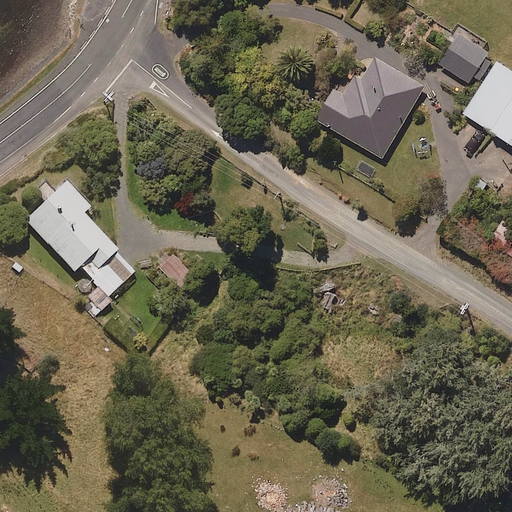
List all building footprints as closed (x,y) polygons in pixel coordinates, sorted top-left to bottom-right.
[(485,49),(457,31),(438,60),(467,78),(485,49)] [(423,88),(372,60),(362,76),(345,67),(314,122),(382,161),(423,88)] [(511,74),(496,64),(462,116),(511,149),(511,74)] [(81,268),(86,274),(76,283),(93,301),(84,310),(93,319),(112,301),(108,298),(135,272),(83,216),(90,210),(67,185),(27,223),(75,274),(81,268)] [(511,246),(511,228),(501,221),(487,243),(506,255),(511,246)] [(174,257),(161,271),(173,282),(187,268),(174,257)]
